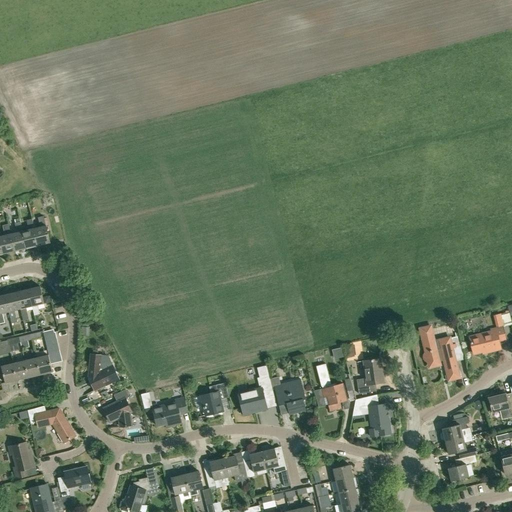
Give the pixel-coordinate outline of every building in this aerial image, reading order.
[(41,227),(34,228),(38,245),(51,242),(47,225),(46,225),(44,216),(38,217),(41,227)] [(17,232),(11,234),(15,250),(27,248),(23,231),(21,221),(20,222),(19,218),(15,219),(16,223),(15,223),(17,232)] [(38,245),(34,228),(32,219),(27,220),(29,229),(23,231),(27,248),(38,245)] [(15,250),(11,234),(9,224),(3,226),(5,235),(0,236),(0,240),(3,253),(15,250)] [(28,289),(32,305),(35,315),(40,314),(38,304),(44,303),(40,286),(28,289)] [(5,294),(9,311),(12,323),(17,322),(14,310),(21,308),(17,291),(16,292),(16,290),(14,289),(10,290),(9,292),(10,293),(5,294)] [(32,305),(28,289),(17,291),(21,308),(24,320),(29,319),(26,307),(32,305)] [(0,323),(5,322),(3,313),(9,311),(5,294),(0,295),(0,323)] [(30,325),(26,326),(28,334),(38,331),(37,330),(31,331),(30,325)] [(430,325),(420,327),(426,353),(425,354),(424,354),(424,355),(424,356),(424,357),(424,358),(424,359),(425,359),(425,360),(426,360),(427,360),(428,360),(430,366),(439,364),(439,361),(444,360),(449,379),(459,377),(455,361),(464,359),(459,335),(434,341),(430,325)] [(505,339),(502,327),(490,330),(491,333),(470,338),(473,352),(487,349),(487,351),(500,348),(498,340),(505,339)] [(57,338),(56,332),(54,332),(54,330),(43,332),(45,341),(57,338)] [(59,344),(57,338),(45,341),(47,346),(59,344)] [(59,344),(47,346),(48,352),(60,349),(59,344)] [(48,352),(48,354),(49,357),(61,355),(60,349),(48,352)] [(334,357),(342,357),(341,349),(334,349),(334,357)] [(52,371),(51,364),(49,357),(48,354),(37,357),(40,374),(52,371)] [(108,356),(101,355),(91,354),(89,376),(95,390),(119,379),(113,365),(108,356)] [(63,361),(61,355),(49,357),(51,364),(63,361)] [(40,374),(37,357),(25,360),(29,377),(40,374)] [(380,358),(363,360),(367,384),(357,385),(359,393),(376,390),(375,383),(383,382),(380,358)] [(25,360),(13,363),(17,379),(29,377),(25,360)] [(17,379),(13,363),(1,366),(5,382),(17,379)] [(324,385),(324,387),(321,388),(323,397),(326,396),(330,411),(341,408),(340,401),(347,400),(343,383),(336,384),(336,382),(330,384),(327,371),(319,373),(322,386),(324,385)] [(275,396),(273,387),(270,379),(269,374),(257,377),(260,388),(239,393),(244,414),(267,408),(265,399),(275,396)] [(281,385),(274,386),(274,387),(279,405),(287,403),(289,412),(299,410),(299,412),(306,410),(303,399),(306,399),(301,378),(280,383),(281,385)] [(223,411),(221,403),(220,399),(229,397),(226,382),(209,386),(211,393),(201,395),(204,408),(205,408),(207,415),(223,411)] [(110,421),(120,417),(121,426),(132,425),(130,412),(132,411),(126,399),(130,397),(126,389),(115,395),(118,402),(104,408),(110,421)] [(488,395),(489,397),(488,397),(492,412),(500,409),(503,418),(511,415),(511,399),(507,401),(506,393),(503,394),(502,391),(488,395)] [(369,436),(379,435),(390,433),(386,404),(378,405),(377,394),(355,399),(353,409),(368,407),(372,429),(368,429),(369,436)] [(176,402),(153,408),(157,425),(172,422),(173,425),(182,423),(180,414),(188,412),(184,398),(176,400),(176,402)] [(482,402),(480,401),(479,401),(477,401),(475,401),(474,403),(473,404),(473,407),(474,408),(476,410),(477,410),(480,410),(482,408),(483,406),(483,404),(482,402)] [(36,414),(35,408),(28,410),(31,424),(38,422),(39,427),(53,423),(64,442),(75,435),(60,408),(36,414)] [(19,412),(21,419),(24,419),(29,418),(27,410),(19,412)] [(442,429),(443,432),(442,433),(441,434),(442,439),(443,440),(445,440),(445,441),(471,435),(470,428),(467,429),(466,424),(469,423),(467,416),(459,418),(447,421),(449,427),(442,429)] [(471,435),(445,441),(449,454),(459,452),(460,458),(475,455),(477,454),(475,447),(466,449),(464,442),(473,441),(471,435)] [(26,442),(12,445),(17,466),(15,467),(17,478),(28,475),(26,469),(35,467),(32,454),(29,455),(26,442)] [(266,469),(273,467),(274,473),(280,472),(284,470),(287,470),(283,455),(277,457),(275,448),(262,451),(266,469)] [(244,463),(248,477),(255,476),(254,472),(266,469),(262,451),(249,454),(251,461),(244,463)] [(511,453),(500,456),(505,474),(511,472),(511,453)] [(229,457),(223,458),(227,477),(228,482),(227,477),(234,475),(235,481),(237,482),(241,481),(242,485),(249,483),(248,477),(244,463),(237,465),(235,455),(229,457)] [(475,455),(460,458),(455,460),(457,466),(448,468),(451,481),(469,476),(466,464),(476,461),(475,455)] [(228,482),(227,477),(223,458),(210,461),(212,467),(204,468),(209,487),(215,485),(216,488),(229,485),(228,482)] [(336,480),(352,476),(350,464),(333,468),(336,480)] [(64,471),(65,475),(58,477),(62,496),(70,495),(68,488),(91,482),(89,473),(87,466),(64,471)] [(199,471),(185,474),(190,495),(198,494),(197,489),(203,488),(199,471)] [(189,492),(190,496),(190,495),(189,491),(185,474),(183,475),(183,473),(181,472),(178,473),(177,475),(177,476),(171,478),(176,497),(171,498),(174,511),(180,511),(184,511),(181,502),(184,498),(183,494),(189,492)] [(352,476),(336,480),(338,492),(355,488),(352,476)] [(134,482),(133,486),(131,485),(126,500),(125,499),(122,501),(120,507),(122,509),(128,511),(128,508),(139,511),(142,503),(145,504),(148,494),(152,495),(159,492),(156,477),(155,478),(155,480),(149,481),(148,479),(148,477),(139,479),(140,481),(134,482)] [(64,511),(61,499),(60,500),(51,502),(47,484),(31,488),(36,511),(64,511)] [(206,505),(213,504),(209,488),(203,490),(206,505)] [(355,488),(338,492),(341,503),(358,499),(355,488)] [(296,495),(294,490),(285,492),(286,497),(287,497),(288,501),(294,500),(293,496),(296,495)] [(357,511),(361,511),(358,499),(341,503),(343,511),(357,511)]
